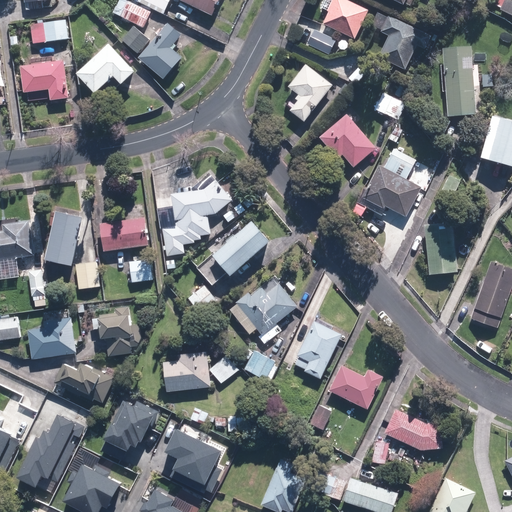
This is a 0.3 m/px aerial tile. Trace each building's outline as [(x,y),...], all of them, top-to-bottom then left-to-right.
[(151,12),(124,0),(120,0),(114,14),(144,28),(151,12)] [(171,0),(146,0),(144,4),(165,13),(171,0)] [(221,0),(178,0),(215,15),(221,0)] [(370,11),(347,0),(334,0),(323,24),(357,40),(370,11)] [(511,0),(505,0),(501,10),(511,15),(511,0)] [(432,36),(390,15),(381,33),(389,36),(379,57),(406,70),(418,45),(426,49),(432,36)] [(68,21),(31,25),(34,44),(70,40),(68,21)] [(182,36),(168,24),(138,58),(165,80),(184,58),(172,48),(182,36)] [(149,40),(133,26),(122,40),(137,53),(149,40)] [(337,40),(315,30),(308,45),(330,55),(337,40)] [(137,74),(111,46),(79,75),(97,95),(117,77),(124,85),(137,74)] [(471,46),(443,48),(449,116),(477,114),(471,46)] [(53,101),(70,99),(65,61),(21,67),(25,94),(51,90),(53,101)] [(334,85),(307,64),(289,87),(302,98),(292,111),(305,122),(334,85)] [(366,73),(359,67),(349,78),(356,84),(366,73)] [(353,86),(346,81),(339,88),(346,94),(353,86)] [(406,103),(384,93),(376,109),(399,120),(406,103)] [(348,114),(321,137),(339,159),(344,154),(355,167),(378,148),(348,114)] [(451,120),(428,114),(422,132),(446,138),(451,120)] [(511,120),(493,116),(481,158),(511,166),(511,120)] [(379,164),(363,198),(385,209),(386,207),(408,217),(423,186),(407,179),(417,159),(394,148),(385,167),(379,164)] [(461,180),(451,175),(437,203),(447,208),(461,180)] [(217,213),(232,199),(216,179),(207,189),(172,194),(177,225),(163,227),(168,256),(186,254),(184,245),(195,243),(195,240),(202,239),(201,236),(212,234),(209,215),(217,213)] [(369,204),(360,200),(354,211),(363,215),(369,204)] [(74,266),(84,217),(58,212),(47,260),(74,266)] [(146,217),(101,223),(105,252),(150,246),(146,217)] [(0,259),(35,255),(30,220),(3,224),(4,230),(0,230),(0,259)] [(271,241),(254,220),(214,255),(232,275),(271,241)] [(426,225),(430,274),(459,271),(454,222),(426,225)] [(152,260),(131,262),(133,281),(154,279),(152,260)] [(101,287),(98,261),(78,263),(81,289),(101,287)] [(511,289),(511,267),(492,261),(472,318),(499,327),(511,289)] [(43,269),(30,271),(33,300),(47,298),(43,269)] [(250,292),(238,302),(239,303),(231,309),(251,334),(257,329),(262,334),(259,336),(266,344),(283,330),(278,323),(299,306),(280,283),(268,293),(263,287),(252,295),(250,292)] [(216,299),(204,284),(188,297),(200,313),(216,299)] [(130,306),(117,308),(117,313),(100,314),(100,317),(93,318),(94,329),(98,328),(99,337),(103,337),(103,338),(107,338),(110,356),(133,353),(132,346),(139,346),(143,338),(140,324),(132,324),(130,306)] [(0,340),(22,337),(19,316),(0,319),(0,340)] [(73,316),(45,321),(46,327),(29,329),(34,359),(79,352),(73,316)] [(322,379),(343,334),(332,329),(334,325),(318,318),(316,321),(313,320),(297,355),(299,356),(296,364),(306,368),(305,371),(322,379)] [(275,365),(277,361),(254,350),(245,369),(271,382),(278,367),(275,365)] [(212,386),(208,351),(180,354),(180,360),(164,362),(168,392),(212,386)] [(228,355),(211,369),(222,383),(239,369),(228,355)] [(55,382),(103,404),(116,377),(94,367),(94,368),(81,362),(78,369),(69,365),(64,363),(55,382)] [(299,372),(283,364),(275,381),(291,389),(299,372)] [(385,376),(369,369),(366,376),(342,365),(330,390),(370,409),(385,376)] [(142,442),(157,411),(137,402),(134,408),(121,402),(104,439),(127,450),(130,443),(135,445),(137,440),(142,442)] [(334,411),(320,404),(311,424),(325,430),(334,411)] [(209,413),(196,407),(191,418),(204,424),(209,413)] [(441,422),(426,422),(397,409),(385,432),(422,449),(444,448),(441,422)] [(57,480),(83,427),(58,415),(49,433),(44,431),(40,439),(36,437),(16,477),(36,486),(43,473),(51,477),(57,480)] [(226,416),(216,416),(216,429),(226,430),(226,416)] [(220,451),(176,431),(166,452),(180,458),(172,476),(209,494),(220,469),(214,466),(220,451)] [(0,470),(4,473),(20,442),(0,432),(0,470)] [(391,442),(376,440),(373,460),(388,462),(391,442)] [(295,464),(283,459),(262,504),(280,511),(282,511),(284,509),(291,511),(292,511),(307,479),(291,472),(295,464)] [(93,471),(82,465),(63,500),(84,511),(98,511),(102,505),(105,507),(118,485),(106,479),(109,473),(96,466),(93,471)] [(341,499),(347,482),(320,473),(315,491),(341,499)] [(392,511),(399,493),(351,477),(343,500),(380,511),(392,511)] [(468,511),(478,494),(446,479),(429,511),(468,511)] [(181,511),(170,505),(173,500),(153,489),(141,511),(143,511),(181,511)]
